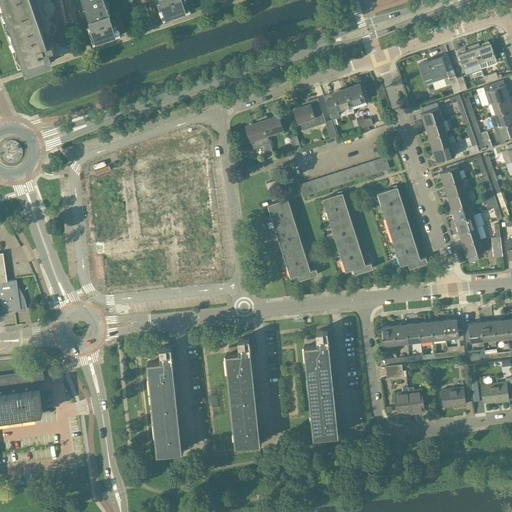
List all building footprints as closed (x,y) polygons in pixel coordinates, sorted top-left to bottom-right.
[(0,0),(0,17),(18,70),(74,51),(70,25),(67,25),(67,20),(66,16),(65,11),(64,6),(62,1),(62,0),(0,0)] [(102,41),(103,43),(113,39),(113,37),(121,34),(115,16),(114,16),(115,16),(110,18),(109,15),(110,14),(106,1),(107,1),(106,0),(83,0),(91,21),(92,24),(88,25),(87,25),(94,44),(102,41)] [(162,0),(158,2),(158,1),(157,1),(164,20),(172,17),(173,19),(183,16),(183,13),(192,11),(187,0),(162,0)] [(478,43),(473,44),(480,62),(495,57),(490,42),(479,46),(478,43)] [(462,61),(464,68),(480,62),(473,44),(468,46),(469,49),(459,53),(460,55),(458,56),(460,62),(462,61)] [(426,84),(449,76),(447,71),(442,55),(419,63),(424,79),(426,84)] [(483,75),(486,82),(498,78),(496,71),(483,75)] [(449,77),(454,93),(461,90),(456,75),(449,77)] [(456,77),(456,75),(461,90),(467,88),(463,75),(456,77)] [(491,102),(509,96),(505,84),(500,86),(498,81),(483,86),(486,96),(489,95),(491,102)] [(360,83),(346,87),(352,103),(351,103),(353,108),(358,107),(367,104),(362,89),(360,83)] [(329,100),(325,101),(330,116),(334,114),(340,112),(339,108),(351,103),(352,103),(346,87),(333,92),(335,98),(329,100)] [(467,91),(462,93),(468,110),(473,109),(469,97),(472,96),(470,90),(467,91)] [(455,96),(461,113),(466,111),(460,94),(455,96)] [(511,104),(509,96),(491,102),(495,114),(511,108),(511,104)] [(325,122),(326,122),(318,98),(309,101),(310,103),(294,109),(299,122),(300,121),(303,130),(317,125),(325,122)] [(425,124),(443,119),(439,106),(438,106),(437,101),(425,105),(426,110),(421,112),(425,124)] [(511,121),(511,108),(495,114),(499,126),(511,121)] [(468,110),(472,122),(477,121),(473,109),(468,110)] [(461,113),(465,125),(470,123),(466,111),(461,113)] [(266,115),(261,117),(267,134),(283,129),(278,115),(267,118),(266,115)] [(356,117),(360,128),(373,123),(371,117),(364,119),(363,115),(356,117)] [(264,145),(268,158),(275,155),(267,134),(261,117),(256,119),(257,122),(246,126),(247,127),(245,128),(247,134),(249,133),(251,140),(254,148),(264,145)] [(443,119),(425,124),(429,137),(447,131),(443,119)] [(329,121),(326,122),(325,122),(328,130),(331,137),(331,138),(337,136),(333,125),(332,120),(329,121)] [(472,122),(476,134),(481,132),(477,121),(472,122)] [(504,138),(511,135),(511,121),(499,126),(504,138)] [(470,123),(465,125),(469,137),(474,135),(470,123)] [(193,139),(137,144),(139,165),(98,169),(99,179),(91,180),(95,218),(92,219),(97,280),(107,279),(108,287),(145,284),(145,286),(210,281),(209,270),(217,269),(206,130),(193,132),(193,139)] [(429,137),(433,148),(450,143),(447,131),(429,137)] [(480,146),(485,144),(481,132),(476,134),(480,146)] [(294,149),(301,147),(297,134),(290,136),(294,149)] [(478,147),(474,135),(469,137),(473,149),(478,147)] [(436,161),(454,155),(450,143),(433,148),(436,161)] [(484,156),(488,168),(493,167),(489,155),(484,156)] [(386,156),(374,159),(378,171),(390,168),(386,156)] [(477,159),(481,171),(486,170),(481,157),(477,159)] [(374,159),(369,161),(372,173),(378,171),(374,159)] [(369,161),(363,163),(367,175),(372,173),(369,161)] [(363,163),(357,165),(361,177),(367,175),(363,163)] [(357,165),(351,167),(355,179),(361,177),(357,165)] [(440,171),(444,183),(461,178),(457,166),(440,171)] [(351,167),(345,169),(349,181),(355,179),(351,167)] [(488,168),(492,181),(497,179),(493,167),(488,168)] [(345,169),(340,170),(344,182),(349,181),(345,169)] [(340,170),(334,172),(338,184),(344,182),(340,170)] [(486,170),(481,171),(485,183),(490,182),(486,170)] [(334,172),(328,174),(332,186),(338,184),(334,172)] [(328,174),(322,176),(326,188),(332,186),(328,174)] [(322,176),(316,178),(320,190),(326,188),(322,176)] [(316,178),(311,180),(315,192),(320,190),(316,178)] [(448,195),(465,190),(461,178),(444,183),(448,195)] [(278,185),(276,179),(266,182),(268,188),(278,185)] [(492,181),(496,193),(501,191),(497,179),(492,181)] [(311,180),(305,182),(309,194),(315,192),(311,180)] [(303,196),(309,194),(305,182),(299,183),(303,196)] [(490,182),(485,183),(489,195),(494,194),(490,182)] [(378,192),(381,204),(400,264),(407,262),(409,267),(427,261),(426,256),(418,259),(395,186),(378,192)] [(448,195),(452,207),(469,202),(465,190),(448,195)] [(501,191),(496,193),(501,204),(505,203),(501,191)] [(322,198),(338,246),(345,270),(353,268),(354,273),(373,267),(371,262),(363,264),(340,192),(322,198)] [(494,194),(489,195),(494,207),(498,206),(494,194)] [(318,273),(316,268),(309,271),(286,198),(268,204),(291,276),(298,274),(300,279),(318,273)] [(452,207),(455,220),(473,214),(469,202),(452,207)] [(505,217),(510,215),(505,203),(501,204),(505,217)] [(498,219),(502,217),(498,206),(494,207),(498,219)] [(477,226),(473,214),(455,220),(459,231),(477,226)] [(477,226),(459,231),(463,244),(481,238),(477,226)] [(467,256),(484,250),(481,238),(463,244),(467,256)] [(20,306),(26,306),(25,299),(24,295),(22,292),(20,288),(17,285),(16,278),(7,280),(0,281),(0,307),(1,311),(20,308),(20,306)] [(457,318),(444,319),(446,338),(459,336),(457,318)] [(444,319),(432,321),(434,339),(446,338),(444,319)] [(506,319),(493,320),(495,338),(508,337),(506,319)] [(493,320),(480,322),(483,340),(495,338),(493,320)] [(432,321),(419,322),(421,340),(434,339),(432,321)] [(419,322),(407,324),(409,342),(421,340),(419,322)] [(468,323),(470,341),(483,340),(480,322),(468,323)] [(409,342),(407,324),(394,325),(396,343),(409,342)] [(381,326),(383,345),(396,343),(394,325),(381,326)] [(307,344),(304,344),(307,375),(314,436),(336,433),(327,343),(326,343),(329,342),(328,329),(328,328),(326,329),(317,330),(317,336),(317,337),(307,338),(307,344)] [(229,352),(226,352),(229,383),(236,444),(257,442),(257,441),(248,351),(251,351),(249,337),(247,337),(238,338),(239,344),(239,345),(228,346),(229,352)] [(151,360),(148,360),(148,361),(151,391),(157,452),(179,450),(170,359),(173,359),(171,345),(169,345),(160,346),(161,352),(161,353),(150,354),(151,360)] [(460,364),(461,376),(468,375),(467,363),(460,364)] [(0,417),(43,411),(39,385),(44,384),(43,376),(33,378),(32,373),(0,377),(0,417)] [(500,400),(508,399),(507,391),(511,390),(511,377),(511,376),(505,377),(506,381),(481,384),(483,401),(500,399),(500,400)] [(403,391),(395,392),(398,414),(411,412),(409,390),(408,390),(408,386),(402,387),(403,391)] [(413,386),(408,387),(409,390),(411,412),(424,410),(422,389),(414,390),(413,386)] [(465,403),(463,386),(441,389),(443,406),(465,403)] [(72,457),(84,457),(83,433),(72,433),(72,457)]
